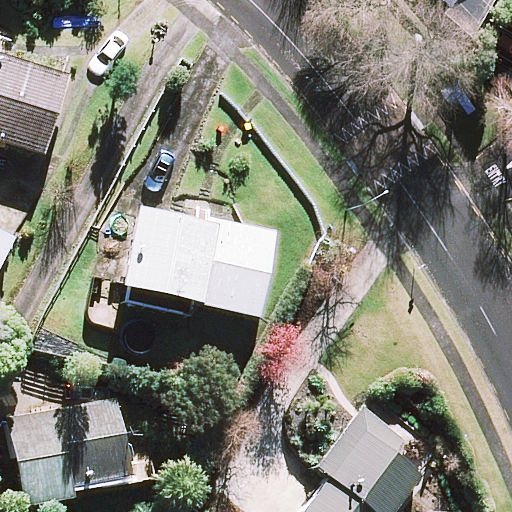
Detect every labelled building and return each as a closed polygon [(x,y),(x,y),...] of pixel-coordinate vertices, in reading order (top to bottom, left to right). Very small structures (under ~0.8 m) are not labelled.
[(461,0),(437,0),(451,12),(461,0)] [(66,91),(0,67),(0,155),(39,170),(66,91)] [(0,270),(39,195),(0,175),(0,270)] [(132,224),(121,311),(120,317),(188,325),(188,320),(259,329),(270,241),(132,224)] [(133,490),(118,408),(0,428),(0,434),(13,511),(66,511),(70,511),(69,501),(133,490)] [(402,511),(419,490),(386,466),(399,449),(358,419),(309,485),(323,495),(310,511),(402,511)]
